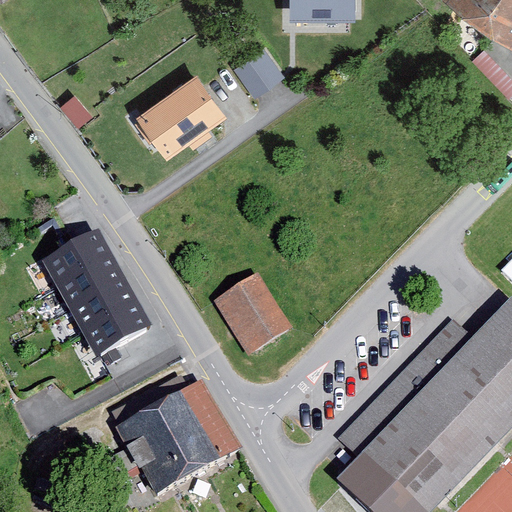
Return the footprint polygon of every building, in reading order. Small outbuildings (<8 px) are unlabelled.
[(356,0),(290,0),(291,22),(356,22),(356,0)] [(511,0),(445,0),(511,48),(511,0)] [(265,49),(235,69),(255,100),(286,79),(265,49)] [(511,99),(511,78),(484,49),(472,61),(510,101),(511,99)] [(228,118),(196,75),(136,119),(139,122),(136,125),(150,145),(154,143),(167,161),(189,146),(193,152),(213,137),(209,131),(228,118)] [(94,118),(76,96),(60,107),(79,130),(94,118)] [(99,238),(44,269),(96,366),(153,334),(99,238)] [(261,280),(215,307),(250,366),(296,339),(261,280)] [(363,464),(336,490),(360,511),(444,511),(511,442),(511,308),(511,307),(476,343),(454,322),(339,443),(363,464)] [(244,454),(203,387),(186,397),(179,383),(113,417),(121,434),(118,435),(156,503),(244,454)]
